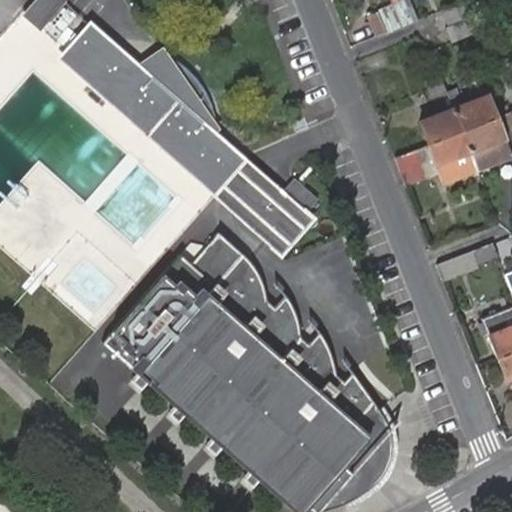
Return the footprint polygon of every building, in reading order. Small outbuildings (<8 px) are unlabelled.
[(65,0),(37,0),(24,15),(39,29),(66,0),(65,0)] [(386,33),(419,19),(411,0),(392,0),(395,6),(378,11),(386,33)] [(467,0),(441,10),(446,22),(470,12),(471,12),(467,0)] [(497,5),(443,26),(449,41),(502,21),(497,5)] [(167,55),(161,47),(138,62),(113,42),(114,42),(89,20),(57,57),(283,256),(315,218),(307,211),(317,199),(294,179),(284,190),(262,172),(246,159),(215,133),(218,129),(213,121),(215,118),(210,102),(202,86),(188,70),(167,55)] [(114,42),(113,42),(138,62),(161,47),(147,42),(131,40),(114,42)] [(511,91),(511,58),(511,55),(496,61),(508,93),(511,91)] [(446,90),(441,75),(426,80),(432,94),(446,90)] [(453,108),(461,130),(496,117),(487,95),(460,105),(457,98),(460,97),(456,89),(447,92),(453,108)] [(417,122),(426,144),(461,130),(453,108),(417,122)] [(511,119),(508,111),(496,117),(501,131),(511,126),(511,119)] [(496,117),(461,130),(475,166),(510,152),(501,131),(496,117)] [(443,184),(477,171),(475,166),(461,130),(426,144),(435,167),(443,184)] [(426,144),(414,149),(423,172),(435,167),(426,144)] [(396,156),(405,179),(423,172),(414,149),(396,156)] [(510,152),(475,166),(477,171),(511,157),(510,152)] [(326,342),(323,346),(317,353),(308,345),(301,338),(299,321),(293,309),(291,306),(282,315),(274,308),(266,302),(262,281),(257,268),(247,257),(234,247),(219,236),(192,267),(180,256),(109,335),(136,360),(129,367),(139,375),(133,382),(140,388),(147,381),(175,407),(168,414),(176,421),(183,413),(213,440),(206,447),(214,454),(221,447),(250,473),(243,480),(251,486),(256,480),(292,511),(320,511),(322,511),(332,508),(343,504),(360,495),(373,485),(381,477),(389,461),(390,442),(387,428),(385,420),(372,400),(361,387),(359,384),(354,390),(346,382),(338,375),(335,360),(329,346),(326,342)] [(491,243),(470,251),(476,267),(498,258),(491,243)] [(438,264),(444,278),(476,267),(470,251),(438,264)] [(285,297),(274,308),(282,315),(291,306),(285,297)] [(511,306),(483,317),(498,356),(511,350),(511,306)] [(316,337),(308,345),(317,353),(323,346),(320,341),(316,337)] [(511,350),(498,356),(506,376),(511,374),(511,350)] [(352,375),(346,382),(354,390),(359,384),(352,375)]
